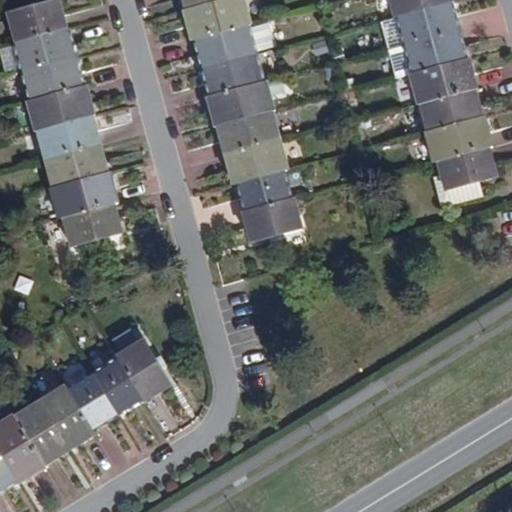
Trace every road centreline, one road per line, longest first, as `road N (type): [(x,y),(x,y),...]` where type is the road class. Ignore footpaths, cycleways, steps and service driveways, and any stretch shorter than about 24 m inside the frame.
road 1 (residential): [(132,0),(236,418),(84,511)]
road 2 (tertiary): [(511,418),(359,511)]
